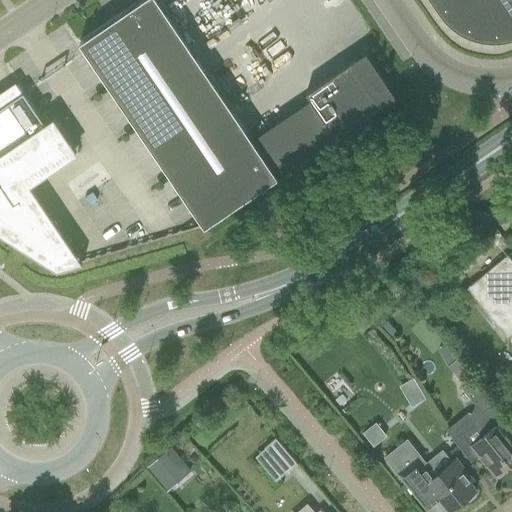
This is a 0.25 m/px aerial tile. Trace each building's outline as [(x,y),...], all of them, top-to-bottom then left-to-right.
[(279,176),(159,0),(139,0),(79,41),(204,226),(279,176)] [(511,0),(432,0),(436,6),(437,6),(441,12),(449,22),(459,29),(470,35),(482,38),(494,39),(506,38),(511,36),(511,0)] [(393,99),(363,54),(306,92),(336,137),(393,99)] [(0,233),(51,266),(75,250),(30,185),(78,153),(54,116),(44,123),(23,91),(22,92),(18,85),(17,85),(17,86),(17,87),(2,97),(1,96),(0,96),(0,97),(1,98),(0,98),(0,233)] [(511,259),(508,254),(467,288),(511,343),(511,259)] [(458,357),(448,365),(464,385),(462,387),(476,404),(483,413),(484,412),(495,403),(495,402),(494,401),(474,377),(467,368),(458,357)] [(461,434),(454,439),(469,459),(477,453),(479,455),(495,475),(499,478),(507,471),(505,467),(511,461),(511,445),(498,428),(495,425),(487,416),(486,417),(472,428),(462,436),(461,434)] [(375,423),(363,433),(374,445),(386,436),(375,423)] [(286,473),(297,463),(275,438),(264,447),(286,473)] [(405,441),(385,457),(423,505),(428,510),(441,499),(450,511),(465,499),(469,500),(475,495),(475,491),(476,490),(470,482),(473,479),(456,458),(450,463),(433,477),(423,465),(405,441)] [(171,447),(147,467),(161,484),(185,463),(171,447)]
